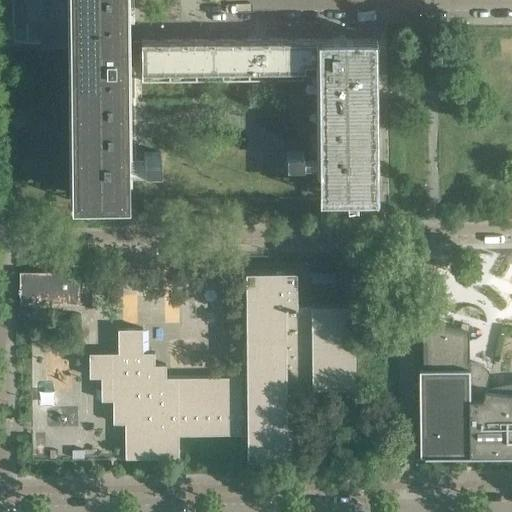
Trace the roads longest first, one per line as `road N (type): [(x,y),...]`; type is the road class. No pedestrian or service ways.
road 1 (residential): [(0,241),(508,237)]
road 2 (residential): [(187,2),(416,0)]
